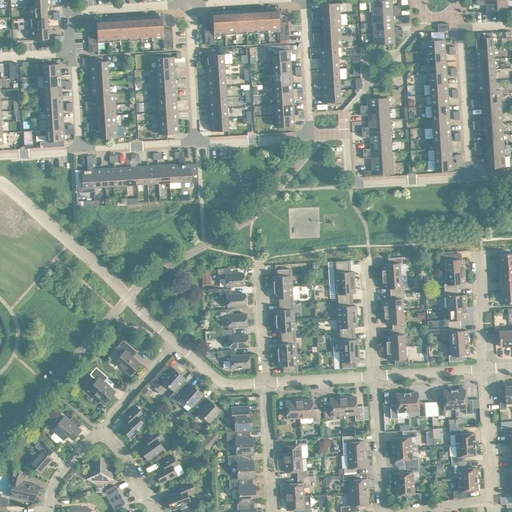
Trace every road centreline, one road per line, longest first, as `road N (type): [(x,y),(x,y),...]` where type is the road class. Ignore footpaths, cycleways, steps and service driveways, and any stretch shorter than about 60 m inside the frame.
road 1 (residential): [(176,341),(0,182)]
road 2 (residential): [(310,134),(347,131),(352,185),(469,176)]
road 3 (residential): [(469,176),(458,25)]
road 4 (residential): [(196,140),(182,3)]
road 5 (residential): [(384,511),(372,375)]
road 6 (residential): [(304,0),(310,134)]
road 7 (residential): [(491,502),(484,369)]
road 8 (residential): [(484,369),(482,236)]
road 9 (residential): [(372,375),(368,243)]
road 10 (residential): [(266,384),(257,256)]
road 11 (residential): [(274,511),(266,384)]
